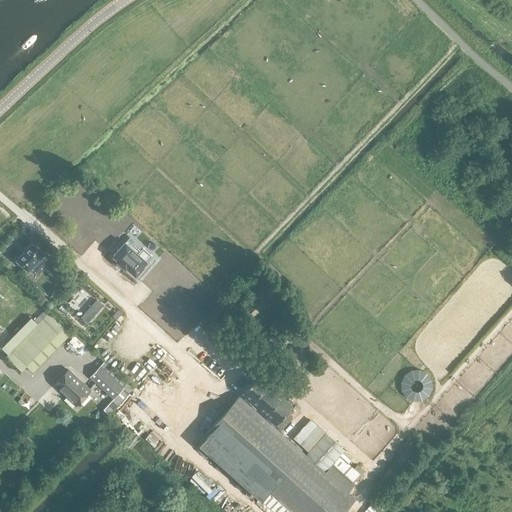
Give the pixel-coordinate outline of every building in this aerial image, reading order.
[(28,270),(43,253),(31,242),(16,260),(28,270)] [(116,261),(125,269),(126,268),(135,275),(143,266),(152,255),(143,247),(137,253),(125,242),(113,255),(117,260),(116,261)] [(196,276),(185,289),(200,302),(211,289),(196,276)] [(255,319),(278,296),(265,283),(242,306),(255,319)] [(97,298),(81,315),(87,321),(103,304),(97,298)] [(32,371),(67,332),(42,310),(34,319),(37,321),(10,351),(32,371)] [(113,398),(124,387),(100,365),(89,376),(113,398)] [(401,370),(404,399),(432,396),(428,367),(401,370)] [(68,368),(53,384),(76,406),(91,389),(68,368)] [(199,445),(263,503),(273,511),(290,511),(291,511),(290,511),(342,511),(354,499),(347,492),(365,471),(323,433),(304,454),(272,425),(291,404),(258,374),(203,435),(205,437),(199,445)] [(177,443),(181,438),(168,426),(164,431),(177,443)]
